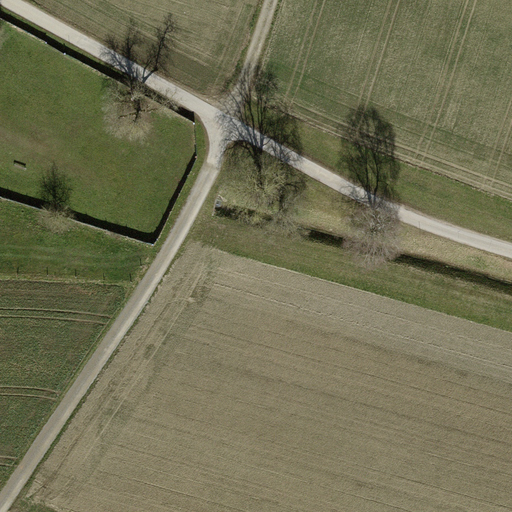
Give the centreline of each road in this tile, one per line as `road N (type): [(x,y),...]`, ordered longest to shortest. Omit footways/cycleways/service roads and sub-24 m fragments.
road 1 (track): [(511,246),(414,219),(1,0)]
road 2 (track): [(226,126),(190,217),(0,508)]
road 3 (track): [(226,126),(270,0)]
